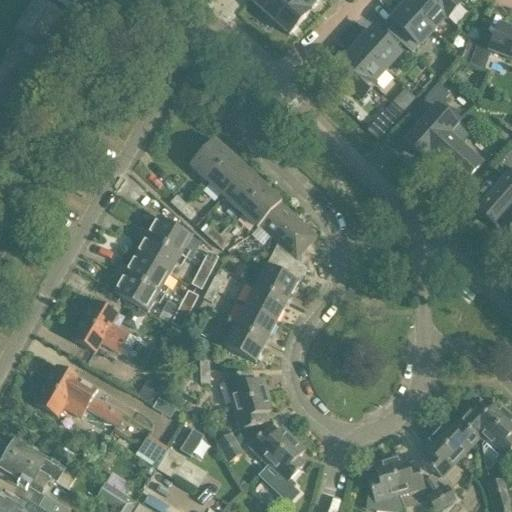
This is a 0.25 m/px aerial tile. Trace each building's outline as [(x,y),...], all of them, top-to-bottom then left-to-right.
[(51,0),(70,11),(77,0),(51,0)] [(251,0),(250,2),(288,36),(320,0),(251,0)] [(446,21),(447,20),(424,0),(411,0),(404,8),(432,34),(445,20),(446,21)] [(453,0),(424,0),(447,20),(460,6),(453,0)] [(42,5),(22,38),(44,52),(64,19),(42,5)] [(419,48),(432,34),(404,8),(391,23),(419,48)] [(494,42),(481,37),(469,68),(484,73),(491,54),(511,62),(511,33),(499,29),(494,42)] [(386,72),(399,58),(371,32),(358,47),(386,72)] [(470,42),(465,53),(473,56),(477,45),(470,42)] [(374,88),(375,87),(373,86),(386,72),(358,47),(345,60),(344,59),(343,60),(374,88)] [(49,71),(57,59),(45,52),(37,63),(49,71)] [(473,56),(465,53),(461,64),(468,67),(473,56)] [(343,60),(330,75),(361,103),(374,88),(343,60)] [(11,77),(0,93),(0,106),(19,119),(20,118),(42,84),(16,68),(11,77)] [(404,144),(425,162),(430,157),(448,137),(462,121),(443,104),(449,96),(437,86),(416,110),(427,120),(404,144)] [(392,105),(385,112),(396,123),(403,115),(392,105)] [(375,123),(367,132),(378,142),(386,133),(375,123)] [(481,167),(448,137),(430,157),(463,187),(481,167)] [(207,184),(231,158),(214,142),(190,168),(207,184)] [(224,200),(248,173),(231,158),(207,184),(224,200)] [(241,215),(265,189),(248,173),(224,200),(241,215)] [(496,231),(501,225),(511,213),(511,173),(476,213),(496,231)] [(258,231),(258,229),(281,206),(282,204),(265,189),(241,215),(258,231)] [(177,198),(171,205),(180,213),(186,207),(177,198)] [(295,262),(317,239),(281,206),(258,229),(277,247),(295,262)] [(186,207),(180,213),(188,221),(194,215),(186,207)] [(511,213),(501,225),(511,234),(511,213)] [(144,245),(136,259),(170,278),(181,259),(190,264),(201,245),(158,221),(150,235),(139,229),(133,238),(144,245)] [(201,232),(213,244),(220,237),(211,229),(210,230),(206,226),(201,232)] [(220,237),(213,244),(222,253),(228,246),(220,237)] [(277,247),(266,268),(256,288),(287,305),(298,284),(282,276),(295,262),(277,247)] [(209,255),(204,263),(214,268),(218,260),(209,255)] [(170,278),(136,259),(128,273),(117,266),(112,275),(123,282),(114,296),(148,315),(170,278)] [(204,263),(200,271),(210,276),(214,268),(204,263)] [(200,271),(196,279),(206,284),(210,276),(200,271)] [(210,289),(218,293),(223,283),(215,278),(210,289)] [(192,287),(202,292),(206,284),(196,279),(192,287)] [(277,325),(287,305),(256,288),(245,309),(277,325)] [(212,303),(218,293),(210,289),(204,299),(212,303)] [(189,293),(184,301),(194,307),(199,298),(189,293)] [(184,301),(180,309),(190,315),(194,307),(184,301)] [(169,303),(164,313),(173,318),(174,318),(179,309),(169,303)] [(124,346),(129,338),(111,327),(117,316),(95,304),(84,323),(124,346)] [(180,309),(176,318),(186,323),(190,315),(180,309)] [(266,345),(277,325),(245,309),(234,329),(266,345)] [(172,326),(181,331),(186,323),(176,318),(172,326)] [(124,346),(84,323),(73,343),(95,355),(101,344),(120,355),(124,346)] [(255,366),(266,345),(234,329),(224,349),(255,366)] [(200,361),(200,373),(210,373),(209,361),(200,361)] [(57,369),(46,388),(86,412),(86,413),(85,414),(88,415),(89,414),(115,429),(122,418),(92,401),(97,392),(79,382),(79,381),(57,369)] [(210,385),(210,373),(200,373),(201,386),(210,385)] [(252,388),(248,376),(228,382),(236,407),(265,398),(261,386),(252,388)] [(138,397),(150,404),(161,387),(149,380),(138,397)] [(86,412),(46,388),(35,408),(58,420),(63,411),(81,421),(85,414),(86,413),(86,412)] [(243,432),(263,426),(259,413),(269,410),(265,398),(236,407),(243,432)] [(488,414),(480,406),(462,425),(460,427),(454,434),(470,448),(480,438),(485,442),(507,418),(495,407),(488,414)] [(504,460),(511,450),(511,422),(507,418),(485,442),(482,446),(485,471),(491,471),(503,459),(504,460)] [(458,461),(470,448),(454,434),(446,426),(435,439),(458,461)] [(193,432),(181,452),(191,458),(203,439),(193,432)] [(275,441),(266,433),(252,447),(271,466),(293,444),(282,434),(275,441)] [(231,436),(216,445),(222,455),(237,446),(231,436)] [(440,481),(458,461),(435,439),(426,448),(423,451),(430,459),(423,466),(440,481)] [(57,486),(65,472),(16,442),(8,455),(38,473),(54,484),(57,486)] [(289,483),(304,468),(294,459),(301,452),(293,444),(271,466),(289,483)] [(228,465),(243,456),(237,446),(222,455),(228,465)] [(52,488),(54,484),(38,473),(8,455),(0,468),(0,470),(30,488),(29,490),(41,497),(48,486),(52,488)] [(406,471),(403,461),(389,465),(398,495),(399,495),(424,487),(418,468),(406,471)] [(398,495),(389,465),(377,469),(381,479),(368,483),(373,498),(368,500),(366,511),(403,511),(399,495),(398,495)] [(432,479),(425,483),(433,495),(439,491),(432,479)] [(493,509),(509,504),(503,482),(487,487),(493,509)] [(131,511),(136,505),(125,498),(106,485),(97,498),(116,510),(114,511),(131,511)] [(437,494),(445,508),(455,502),(447,488),(437,494)] [(427,500),(433,511),(437,511),(445,508),(437,494),(427,500)] [(23,511),(24,511),(0,497),(0,511),(23,511)] [(69,511),(46,498),(39,509),(43,511),(69,511)]
